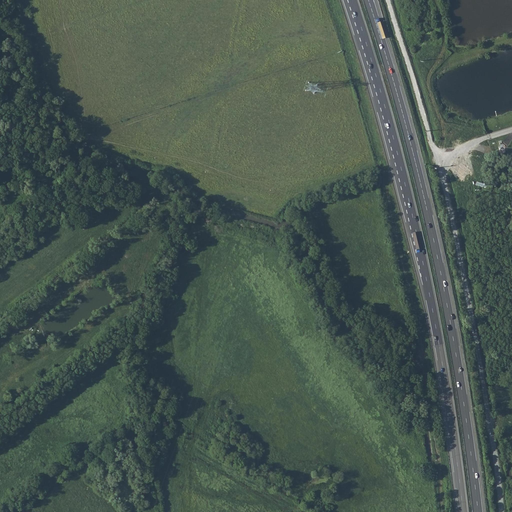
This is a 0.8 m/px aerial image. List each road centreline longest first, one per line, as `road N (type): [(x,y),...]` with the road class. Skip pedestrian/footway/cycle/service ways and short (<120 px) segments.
road 1 (track): [(443,511),(417,324),(382,169),(329,0)]
road 2 (trunk): [(352,0),(423,262),(463,511)]
road 3 (trunk): [(477,511),(433,238),(368,0)]
road 4 (track): [(434,0),(442,52),(428,82),(447,156)]
